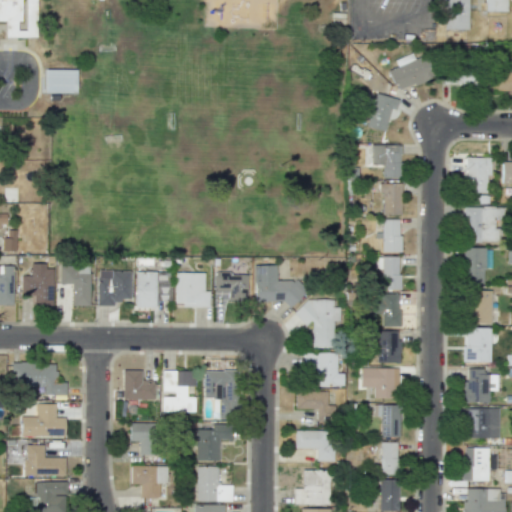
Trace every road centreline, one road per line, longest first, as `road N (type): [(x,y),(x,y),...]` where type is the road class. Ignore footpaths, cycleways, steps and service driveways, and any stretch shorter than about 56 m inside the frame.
road 1 (residential): [(429,511),(435,139),(459,126),(511,126)]
road 2 (residential): [(0,336),(234,339),(263,365)]
road 3 (residential): [(106,511),(98,338)]
road 4 (residential): [(261,511),(263,365)]
